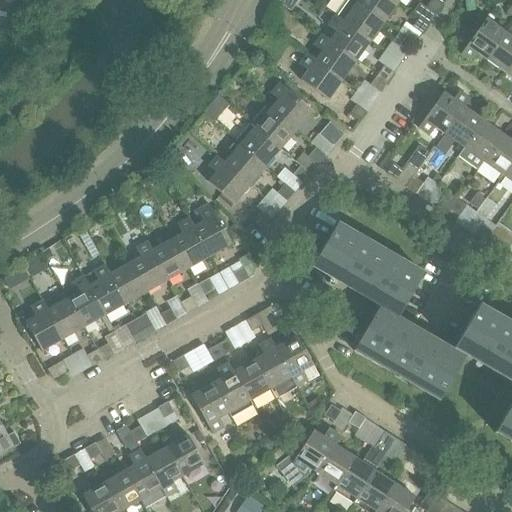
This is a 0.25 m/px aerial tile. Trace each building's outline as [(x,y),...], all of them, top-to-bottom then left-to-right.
[(0,0),(0,9),(18,13),(20,0),(0,0)] [(394,0),(359,0),(357,3),(384,22),(398,3),(394,0)] [(431,0),(426,8),(436,15),(443,5),(435,0),(431,0)] [(357,3),(343,22),(370,41),(384,22),(357,3)] [(487,61),(506,34),(491,23),(494,18),(490,15),(461,55),(472,63),(478,54),(487,61)] [(370,41),(343,22),(335,16),(327,27),(334,32),(328,40),(330,42),(356,61),(370,41)] [(412,28),(422,35),(429,25),(419,18),(412,28)] [(511,31),(510,29),(506,34),(487,61),(507,75),(511,67),(511,38),(510,37),(511,35),(511,31)] [(409,40),(399,33),(392,43),(402,50),(409,40)] [(318,62),(342,80),(356,61),(330,42),(328,40),(321,35),(313,46),(322,52),(316,61),(318,62)] [(327,101),(342,80),(318,62),(316,61),(307,55),(299,65),(308,72),(301,82),(327,101)] [(384,67),(377,76),(387,84),(394,74),(384,67)] [(370,86),(380,93),(387,84),(377,76),(370,86)] [(278,102),(271,110),(296,131),(312,113),(279,84),(270,95),(278,102)] [(435,128),(444,135),(463,109),(464,108),(470,100),(459,92),(453,100),(443,93),(418,129),(429,137),(435,128)] [(267,106),(251,125),(280,149),(296,131),(271,110),(267,106)] [(349,115),(359,122),(366,113),(356,106),(349,115)] [(461,154),(464,149),(464,148),(483,122),(464,108),(463,109),(444,135),(459,146),(456,150),(460,153),(461,154)] [(502,136),(483,122),(464,148),(464,149),(461,154),(460,153),(458,156),(478,171),(484,163),(483,162),(502,136)] [(264,168),(280,149),(251,125),(235,143),(264,168)] [(324,140),(333,148),(341,139),(331,130),(324,140)] [(511,141),(511,142),(502,136),(483,162),(484,163),(499,174),(495,179),(500,182),(503,177),(503,176),(511,163),(511,141)] [(249,186),(264,168),(235,143),(220,160),(249,186)] [(308,158),(317,166),(325,157),(316,149),(308,158)] [(249,186),(220,160),(217,157),(208,168),(215,174),(208,183),(232,205),(249,186)] [(511,163),(503,176),(503,177),(511,183),(511,163)] [(403,171),(393,164),(386,174),(396,181),(403,171)] [(292,176),(302,184),(310,175),(300,167),(292,176)] [(423,185),(413,178),(406,188),(416,195),(423,185)] [(277,194),(286,202),(294,193),(285,185),(277,194)] [(447,193),(439,203),(449,210),(457,199),(447,193)] [(449,210),(459,217),(466,206),(457,199),(449,210)] [(198,214),(203,223),(194,228),(194,229),(209,257),(231,245),(210,207),(198,214)] [(254,222),(263,229),(271,220),(261,212),(254,222)] [(182,234),(172,240),(188,269),(209,257),(194,229),(194,228),(189,219),(177,225),(182,234)] [(460,364),(448,357),(451,352),(396,320),(400,314),(401,312),(423,274),(404,263),(402,267),(391,260),(393,257),(374,246),(372,249),(348,235),(349,232),(337,224),(315,261),(314,263),(312,267),(345,286),(380,306),(375,314),(353,352),(372,363),(374,359),(385,366),(383,369),(401,380),(403,377),(428,391),(426,395),(439,402),(443,395),(460,364)] [(482,227),(474,237),(484,244),(491,234),(482,227)] [(188,269),(172,240),(151,252),(167,281),(188,269)] [(501,240),(494,251),(504,258),(511,248),(501,240)] [(167,281),(151,252),(147,243),(135,250),(140,259),(130,264),(146,293),(167,281)] [(43,258),(26,268),(31,278),(48,269),(43,258)] [(146,293),(130,264),(110,276),(110,277),(126,304),(146,293)] [(89,288),(105,316),(126,304),(110,277),(110,276),(105,267),(93,273),(98,282),(90,287),(89,288)] [(233,275),(239,286),(250,279),(243,269),(233,275)] [(68,301),(84,328),(105,316),(89,288),(90,287),(83,276),(70,283),(76,295),(68,299),(68,301)] [(208,280),(198,286),(204,297),(214,291),(208,280)] [(47,311),(63,340),(84,328),(68,301),(68,299),(65,294),(45,306),(47,311)] [(180,304),(186,315),(197,309),(191,298),(180,304)] [(41,352),(63,340),(47,311),(45,306),(42,302),(30,309),(36,318),(25,324),(41,352)] [(511,330),(489,317),(491,314),(478,306),(456,344),(455,346),(451,352),(448,357),(460,364),(466,356),(511,382),(511,403),(498,427),(494,434),(511,444),(511,330)] [(159,316),(166,327),(176,321),(170,310),(159,316)] [(287,321),(281,311),(270,317),(276,327),(287,321)] [(146,315),(135,321),(141,332),(144,337),(155,332),(146,315)] [(262,326),(256,316),(245,322),(252,332),(262,326)] [(144,337),(141,332),(135,321),(125,327),(131,338),(134,343),(144,337)] [(291,378),(291,379),(296,388),(307,381),(302,372),(313,366),(296,337),(275,350),(291,378)] [(228,340),(218,346),(224,357),(234,351),(228,340)] [(254,362),(270,391),(275,388),(280,397),(296,388),(291,379),(291,378),(275,350),(270,341),(258,348),(263,356),(254,362)] [(108,345),(97,351),(103,362),(114,356),(108,345)] [(214,362),(224,357),(218,346),(208,352),(214,362)] [(86,357),(93,368),(103,362),(97,351),(86,357)] [(189,368),(183,357),(172,363),(178,374),(189,368)] [(249,402),(270,391),(254,362),(233,374),(249,402)] [(52,368),(58,379),(68,373),(62,363),(52,368)] [(221,380),(212,385),(228,414),(230,419),(252,407),(249,402),(233,374),(228,365),(216,371),(221,380)] [(225,428),(220,419),(228,414),(212,385),(190,397),(207,426),(208,426),(213,435),(225,428)] [(174,414),(168,403),(157,409),(163,420),(174,414)] [(334,423),(341,413),(331,406),(324,417),(334,423)] [(355,413),(354,413),(348,423),(358,430),(365,420),(355,413)] [(128,458),(133,467),(124,473),(140,501),(160,490),(165,498),(166,498),(145,461),(136,444),(130,433),(126,427),(116,433),(120,439),(126,450),(128,449),(132,456),(128,458)] [(0,456),(13,449),(12,447),(20,443),(14,432),(6,437),(1,428),(0,428),(0,456)] [(130,433),(136,444),(147,438),(140,428),(130,433)] [(311,470),(315,473),(333,446),(334,446),(340,437),(329,430),(323,439),(313,432),(302,448),(298,445),(294,452),(277,465),(294,486),(311,472),(310,471),(311,470)] [(187,437),(166,449),(182,478),(204,465),(187,437)] [(364,453),(358,462),(354,459),(336,487),(356,500),(374,472),(380,463),(384,456),(391,446),(378,438),(367,454),(364,453)] [(101,455),(95,444),(84,450),(90,461),(101,455)] [(336,487),(354,459),(334,446),(333,446),(315,473),(336,487)] [(391,460),(398,450),(391,446),(384,456),(391,460)] [(182,478),(166,449),(145,461),(166,498),(177,492),(172,483),(182,478)] [(80,467),(74,456),(64,462),(70,473),(80,467)] [(421,465),(414,476),(424,482),(431,472),(421,465)] [(376,511),(394,485),(374,472),(356,500),(374,511),(376,511)] [(124,473),(103,484),(118,511),(121,511),(140,501),(124,473)] [(118,511),(103,484),(82,497),(90,511),(118,511)] [(405,511),(415,499),(394,485),(376,511),(405,511)] [(259,511),(263,507),(247,496),(235,511),(259,511)] [(433,503),(426,511),(440,511),(443,509),(433,503)]
